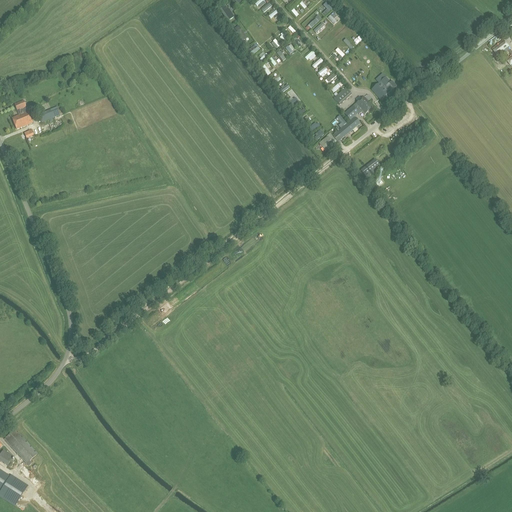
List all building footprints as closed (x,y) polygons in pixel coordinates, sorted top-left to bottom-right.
[(301,0),(299,2),(305,9),(307,7),(301,0)] [(266,11),(272,6),(269,3),(263,8),(266,11)] [(223,8),(220,10),(228,21),(231,19),(233,17),(225,6),(223,7),(223,8)] [(274,16),(279,12),(276,9),(270,16),(275,20),(277,18),(274,16)] [(235,34),(241,42),(245,39),(245,40),(247,38),(246,37),(245,36),(238,26),(235,29),(237,32),(235,34)] [(290,26),(288,28),(294,34),(297,32),(290,26)] [(273,40),(279,47),(282,45),(276,38),(273,40)] [(502,56),(508,51),(510,49),(503,40),(492,49),(499,58),(502,56)] [(279,53),(284,63),(287,61),(282,51),(279,53)] [(314,51),(306,56),(308,60),(311,59),(317,56),(314,51)] [(323,77),(330,72),(327,68),(320,73),(323,77)] [(329,84),(339,78),(336,73),(326,79),(329,84)] [(371,90),(380,100),(395,88),(397,86),(392,81),(390,82),(382,74),(375,80),(379,83),(371,90)] [(288,86),(282,90),(284,94),(290,89),(288,86)] [(333,99),(339,106),(351,95),(345,88),(333,99)] [(347,117),(350,121),(358,114),(359,115),(362,112),(365,115),(373,107),(364,97),(361,99),(359,98),(357,100),(358,102),(344,114),(347,117)] [(287,104),(291,109),(299,103),(295,98),(287,104)] [(12,119),(16,130),(33,123),(28,112),(27,112),(25,109),(20,111),(20,110),(26,107),(24,101),(14,105),(19,116),(12,119)] [(38,115),(41,123),(60,116),(57,108),(38,115)] [(332,136),(337,143),(360,124),(355,117),(332,136)] [(313,133),(322,127),(319,124),(311,131),(313,133)] [(320,144),(325,151),(333,145),(327,137),(325,139),(325,140),(320,144)] [(361,171),(368,180),(382,169),(375,159),(361,171)] [(223,260),(210,270),(214,275),(226,266),(223,260)] [(209,271),(202,275),(205,281),(213,277),(209,271)] [(150,326),(158,317),(155,314),(147,323),(150,326)] [(27,464),(29,466),(32,464),(30,461),(37,454),(15,430),(4,440),(26,464),(27,464)] [(0,457),(0,459),(9,466),(15,456),(5,449),(0,457)] [(0,492),(0,493),(0,492),(0,496),(15,506),(28,487),(11,476),(9,478),(0,471),(0,492)]
